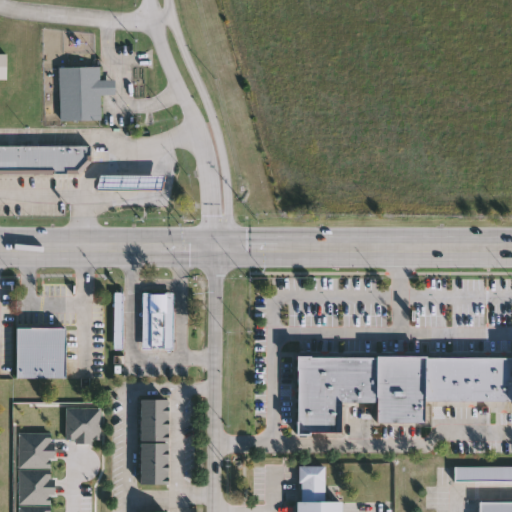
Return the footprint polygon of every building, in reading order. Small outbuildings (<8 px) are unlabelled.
[(58,66),(98,65),(98,78),(114,78),(114,93),(100,93),(100,119),(59,119),(58,66)] [(0,145),(89,145),(89,161),(76,173),(0,173),(0,145)] [(112,291),(122,291),(122,348),(112,348),(112,291)] [(173,292),(173,348),(142,348),(142,292),(173,292)] [(17,378),(17,328),(66,328),(66,378),(17,378)] [(296,356),(511,356),(511,402),(424,402),(424,423),(377,423),(377,403),(341,403),(341,433),(295,433),(296,356)] [(140,485),(140,399),(168,399),(168,485),(140,485)] [(74,438),(65,438),(65,407),(100,407),(100,438),(90,438),(90,443),(74,443),(74,438)] [(48,458),(48,467),(17,467),(17,432),(48,432),(48,442),(53,442),(53,457),(48,458)] [(298,511),(298,501),(300,501),(300,467),(325,467),(325,501),(341,501),(341,511),(298,511)] [(511,467),(511,481),(455,481),(455,467),(511,467)] [(48,495),(48,504),(17,504),(17,469),(48,469),(48,479),(53,479),(53,494),(48,495)] [(511,502),(511,511),(480,511),(480,502),(511,502)]
